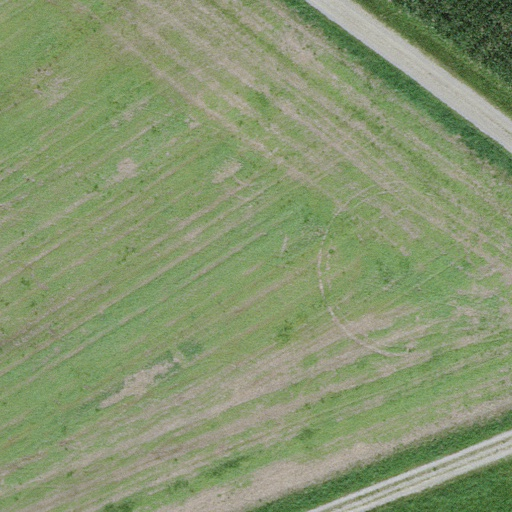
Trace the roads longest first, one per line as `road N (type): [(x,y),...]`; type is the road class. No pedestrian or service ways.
road 1 (track): [(511,133),(349,0)]
road 2 (track): [(364,511),(511,452)]
